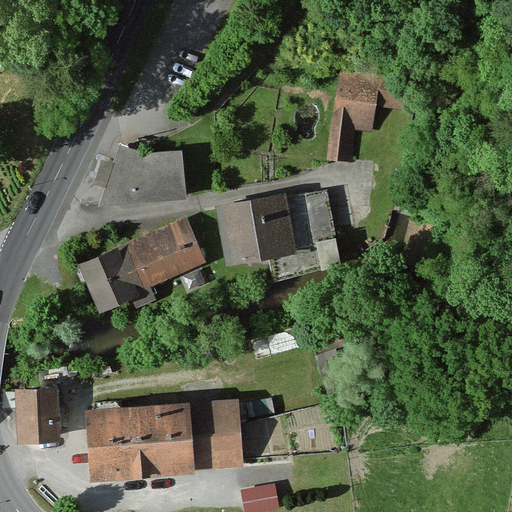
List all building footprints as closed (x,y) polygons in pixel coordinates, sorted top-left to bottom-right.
[(413,82),(337,75),(329,161),(355,163),(359,128),(377,130),(379,115),(410,118),(413,82)] [(103,191),(98,210),(182,201),(180,153),(143,157),(117,151),(111,169),(101,165),(94,188),(103,191)] [(282,197),(215,207),(225,269),(294,259),(291,238),(329,233),(323,196),(283,202),(282,197)] [(152,297),(148,288),(202,265),(183,222),(75,269),(98,321),(152,297)] [(52,391),(11,392),(12,444),(53,444),(52,391)] [(236,403),(81,416),(86,482),(241,469),(236,403)] [(243,483),(245,509),(280,506),(278,480),(243,483)]
